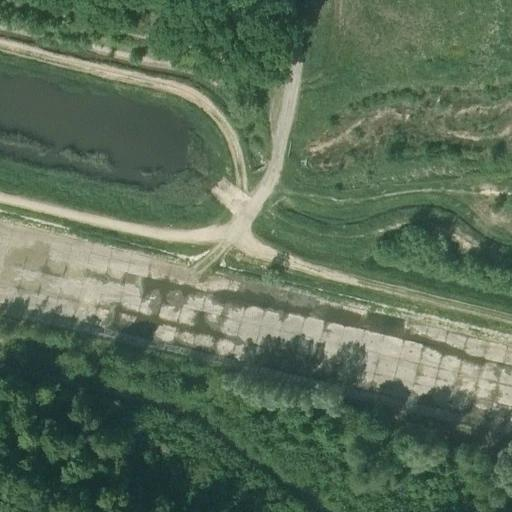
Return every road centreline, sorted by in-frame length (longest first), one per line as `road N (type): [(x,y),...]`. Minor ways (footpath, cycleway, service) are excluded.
road 1 (track): [(239,202),(236,169),(215,119),(179,90),(0,44)]
road 2 (track): [(232,238),(281,261),(511,318)]
road 3 (track): [(285,0),(295,54),(274,170),(232,238)]
